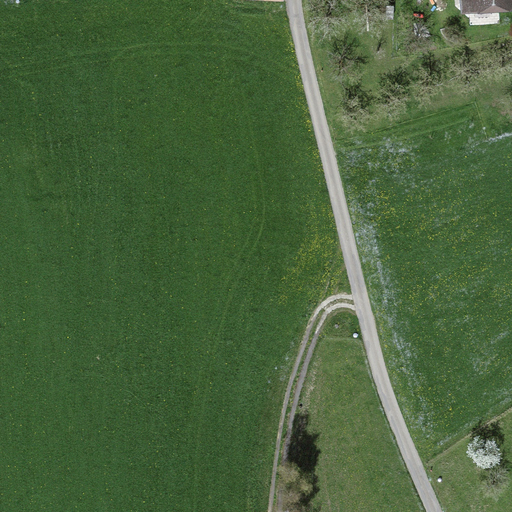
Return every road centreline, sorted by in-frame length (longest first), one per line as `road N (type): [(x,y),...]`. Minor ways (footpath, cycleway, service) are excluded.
road 1 (unclassified): [(433,511),(369,337),(294,0)]
road 2 (track): [(273,511),(288,411),(322,313),(343,299),(362,303)]
